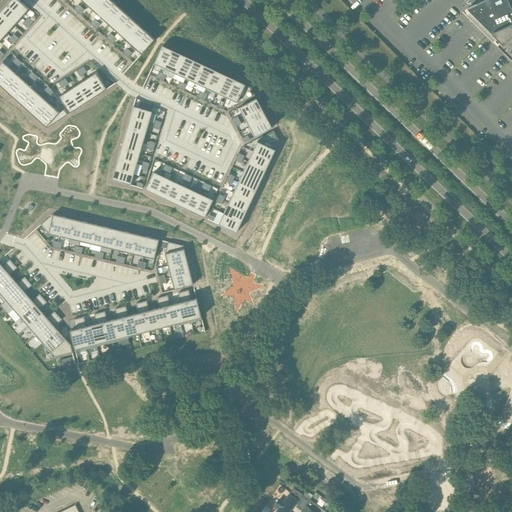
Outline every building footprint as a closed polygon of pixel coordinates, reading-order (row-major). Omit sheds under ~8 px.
[(19,0),(10,0),(7,4),(22,17),(29,9),(19,0)] [(93,10),(102,0),(87,0),(85,3),(93,10)] [(101,17),(114,3),(111,0),(102,0),(93,10),(101,17)] [(511,0),(484,0),(467,8),(500,41),(497,45),(511,59),(511,0)] [(109,25),(122,10),(114,3),(101,17),(109,25)] [(22,17),(7,4),(0,11),(0,12),(14,25),(22,17)] [(117,32),(130,17),(122,10),(109,25),(117,32)] [(0,26),(7,33),(14,25),(0,12),(0,26)] [(125,39),(138,24),(130,17),(117,32),(125,39)] [(133,46),(146,32),(138,24),(125,39),(133,46)] [(155,39),(146,32),(133,46),(142,54),(155,39)] [(165,68),(173,50),(162,45),(154,63),(165,68)] [(175,73),(184,55),(173,50),(165,68),(175,73)] [(185,78),(194,60),(184,55),(175,73),(185,78)] [(196,83),(204,65),(194,60),(185,78),(196,83)] [(0,80),(11,69),(3,61),(0,64),(0,80)] [(206,88),(214,70),(204,65),(196,83),(206,88)] [(0,85),(6,91),(19,76),(11,69),(0,80),(0,85)] [(216,92),(225,75),(214,70),(206,88),(216,92)] [(96,72),(86,79),(97,95),(107,89),(96,72)] [(227,97),(235,79),(225,75),(216,92),(227,97)] [(14,98),(27,83),(19,76),(6,91),(14,98)] [(97,95),(86,79),(77,85),(88,101),(97,95)] [(250,87),(235,79),(227,97),(240,103),(255,95),(250,87)] [(22,105),(35,90),(27,83),(14,98),(22,105)] [(88,101),(77,85),(68,90),(79,107),(88,101)] [(30,112),(43,98),(35,90),(22,105),(30,112)] [(79,107),(68,90),(59,97),(70,113),(79,107)] [(38,120),(51,105),(43,98),(30,112),(38,120)] [(244,117),(262,108),(256,98),(239,107),(244,117)] [(59,112),(51,105),(38,120),(47,128),(68,114),(64,109),(59,112)] [(152,112),(133,106),(130,117),(149,122),(152,112)] [(249,127),(267,117),(262,108),(244,117),(249,127)] [(146,133),(149,122),(130,117),(127,127),(146,133)] [(272,127),(267,117),(249,127),(255,137),(272,127)] [(143,143),(146,133),(127,127),(124,138),(143,143)] [(257,141),(253,151),(271,160),(279,141),(274,130),(259,138),(257,141)] [(140,153),(143,143),(124,138),(121,148),(140,153)] [(137,164),(140,153),(121,148),(118,158),(137,164)] [(24,149),(15,159),(38,179),(47,170),(24,149)] [(271,160),(253,151),(248,162),(266,170),(271,160)] [(134,174),(137,164),(118,158),(115,169),(134,174)] [(266,170),(248,162),(243,172),(261,180),(266,170)] [(131,185),(134,174),(115,169),(112,179),(131,185)] [(155,194),(164,177),(153,172),(145,190),(155,194)] [(261,180),(243,172),(238,182),(256,191),(261,180)] [(165,199),(174,181),(164,177),(155,194),(165,199)] [(175,204),(183,186),(174,181),(165,199),(175,204)] [(256,191),(238,182),(233,193),(251,201),(256,191)] [(185,208),(193,190),(183,186),(175,204),(185,208)] [(194,213),(203,195),(193,190),(185,208),(194,213)] [(251,201),(233,193),(228,203),(246,211),(251,201)] [(213,200),(203,195),(194,213),(205,218),(213,200)] [(246,211),(228,203),(224,213),(241,222),(246,211)] [(241,222),(224,213),(218,224),(236,232),(241,222)] [(52,214),(40,224),(41,225),(48,234),(59,236),(64,217),(52,214)] [(64,217),(59,236),(70,239),(74,219),(64,217)] [(74,219),(70,239),(80,241),(85,222),(74,219)] [(85,222),(80,241),(91,244),(95,224),(85,222)] [(95,224),(91,244),(101,246),(106,227),(95,224)] [(106,227),(101,246),(112,249),(116,229),(106,227)] [(116,229),(112,249),(122,251),(127,232),(116,229)] [(127,232),(122,251),(133,254),(137,234),(127,232)] [(137,234),(133,254),(143,256),(148,237),(137,234)] [(148,237),(143,256),(154,259),(159,240),(148,237)] [(168,242),(165,254),(168,266),(187,261),(183,245),(168,242)] [(0,275),(13,264),(10,260),(2,266),(0,263),(0,275)] [(187,261),(168,266),(171,278),(190,273),(187,261)] [(13,264),(0,275),(0,290),(13,279),(9,274),(17,268),(13,264)] [(190,273),(171,278),(174,290),(193,285),(190,273)] [(13,279),(0,290),(0,297),(4,302),(28,281),(24,277),(23,278),(17,283),(13,279)] [(28,281),(4,302),(6,301),(13,309),(28,296),(24,292),(32,285),(28,281)] [(189,290),(183,291),(191,322),(202,320),(202,319),(201,317),(197,298),(196,298),(191,299),(189,290)] [(180,302),(175,303),(181,325),(191,322),(183,291),(178,293),(180,302)] [(28,296),(13,309),(21,318),(43,298),(39,294),(38,295),(32,300),(28,296)] [(168,295),(162,297),(170,325),(180,323),(180,325),(181,325),(175,303),(170,305),(168,295)] [(159,307),(154,309),(159,328),(170,325),(162,297),(157,298),(159,307)] [(43,298),(21,318),(28,326),(43,313),(39,309),(47,302),(43,298)] [(147,301),(141,302),(149,331),(159,328),(154,309),(149,310),(147,301)] [(138,313),(133,314),(138,333),(149,331),(141,302),(136,303),(138,313)] [(126,306),(120,307),(128,338),(129,338),(128,336),(138,333),(133,314),(128,315),(126,306)] [(117,318),(112,319),(118,341),(128,338),(120,307),(115,309),(117,318)] [(43,313),(28,326),(36,335),(58,315),(54,311),(54,312),(47,318),(43,313)] [(105,311),(99,313),(107,344),(118,341),(112,319),(107,321),(105,311)] [(97,324),(91,325),(97,346),(107,344),(99,313),(94,314),(97,324)] [(58,315),(36,335),(43,343),(58,331),(54,326),(62,320),(58,315)] [(84,317),(79,318),(86,349),(97,346),(91,325),(86,326),(84,317)] [(76,329),(70,330),(75,349),(85,347),(86,349),(79,318),(73,319),(76,329)] [(58,331),(43,343),(55,357),(73,352),(71,345),(66,340),(58,331)] [(299,499),(302,495),(293,488),(290,493),(299,499)] [(289,511),(298,500),(289,494),(283,502),(279,498),(274,505),(278,508),(275,511),(289,511)] [(301,511),(306,504),(309,500),(302,495),(299,499),(301,501),(296,507),(301,511)] [(319,506),(309,500),(306,504),(315,511),(319,506)]
